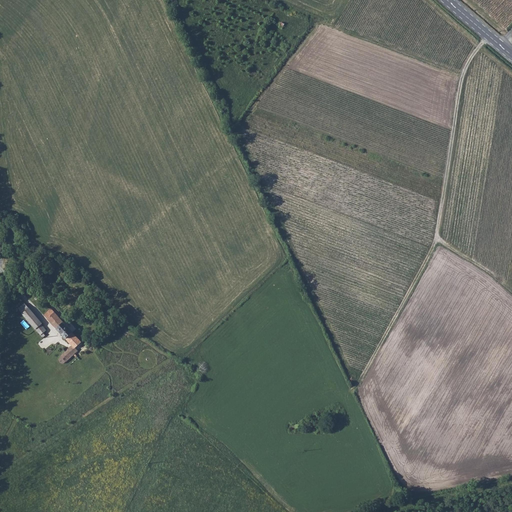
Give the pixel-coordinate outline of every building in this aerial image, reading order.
[(29,308),(25,303),(18,308),(22,313),(29,308)] [(29,308),(22,313),(43,338),(46,336),(43,333),(46,331),(41,324),(41,323),(29,308)] [(73,331),(50,308),(43,315),(72,345),(72,344),(75,347),(81,341),(72,332),(73,331)] [(77,350),(75,347),(72,344),(72,345),(68,348),(74,354),(77,350)] [(65,362),(74,354),(68,348),(60,356),(65,362)]
